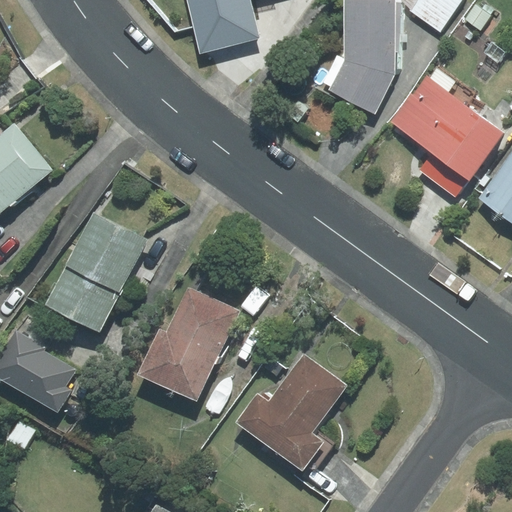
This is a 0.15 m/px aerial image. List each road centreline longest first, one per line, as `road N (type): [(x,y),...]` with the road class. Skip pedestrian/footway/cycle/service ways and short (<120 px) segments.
road 1 (tertiary): [(502,353),(216,144),(128,69),(70,0)]
road 2 (residential): [(391,511),(502,353)]
